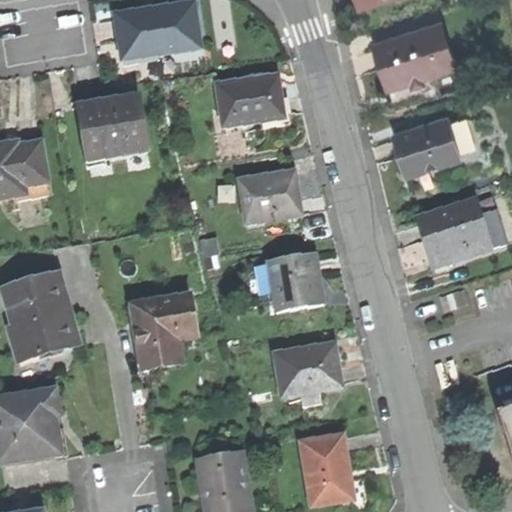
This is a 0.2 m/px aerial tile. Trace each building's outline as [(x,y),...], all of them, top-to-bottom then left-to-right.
[(371,10),(367,0),(353,0),(354,2),(358,14),(371,10)] [(403,0),(367,0),(371,10),(403,0)] [(120,66),(197,54),(190,9),(147,15),(113,20),(120,66)] [(387,95),(454,74),(441,32),(373,53),(381,77),(387,95)] [(276,82),(214,91),(221,134),(282,124),(279,108),(276,82)] [(86,168),(145,157),(135,103),(89,111),(76,113),(86,168)] [(407,182),(458,166),(446,126),(394,141),(403,169),(407,182)] [(0,204),(15,202),(13,194),(45,189),(38,149),(26,151),(15,153),(15,147),(0,149),(0,204)] [(292,178),(235,187),(242,232),(299,223),(296,202),(292,178)] [(464,263),(489,254),(479,226),(473,207),(417,225),(426,251),(430,265),(461,254),(464,263)] [(479,226),(489,254),(499,251),(489,222),(479,226)] [(266,267),(266,270),(270,296),(273,317),(321,310),(318,288),(313,260),(266,267)] [(270,296),(266,270),(252,272),(256,298),(270,296)] [(65,311),(56,278),(0,294),(11,331),(6,333),(15,366),(58,354),(72,350),(61,312),(65,311)] [(441,316),(466,309),(461,295),(437,302),(441,316)] [(153,372),(179,368),(175,344),(194,341),(188,300),(131,309),(141,374),(153,372)] [(297,399),(317,396),(338,392),(336,376),(332,350),(273,359),(279,401),(297,399)] [(0,467),(58,458),(55,444),(52,422),(56,422),(52,396),(0,404),(0,467)] [(319,408),(317,396),(297,399),(299,412),(319,408)] [(511,414),(497,420),(511,467),(511,414)] [(307,511),(347,506),(342,476),(345,476),(343,461),(340,441),(298,447),(307,511)] [(248,511),(240,463),(221,466),(220,459),(194,464),(198,486),(200,485),(203,501),(199,502),(201,511),(248,511)] [(342,476),(347,506),(352,505),(348,475),(345,476),(342,476)]
